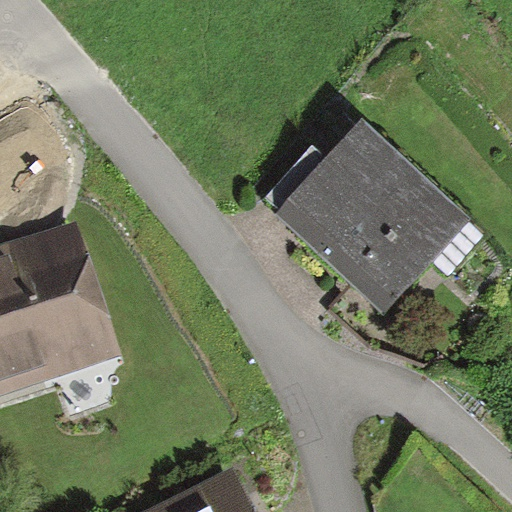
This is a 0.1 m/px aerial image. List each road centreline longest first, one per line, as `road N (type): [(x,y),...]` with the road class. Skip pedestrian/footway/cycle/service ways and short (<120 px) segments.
road 1 (residential): [(1,0),(192,216),(304,390)]
road 2 (residential): [(304,390),(373,378),(448,425),(511,485)]
road 3 (residential): [(334,511),(304,390)]
